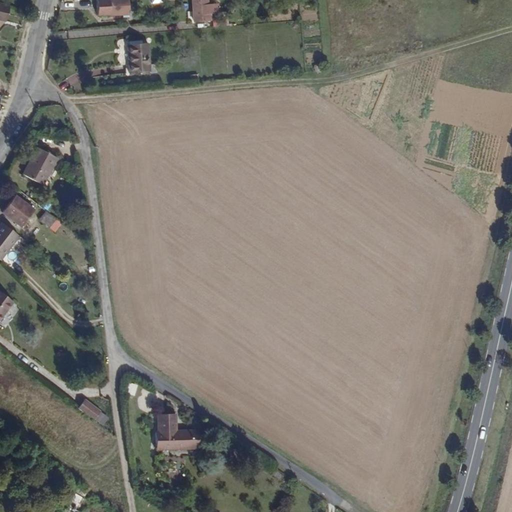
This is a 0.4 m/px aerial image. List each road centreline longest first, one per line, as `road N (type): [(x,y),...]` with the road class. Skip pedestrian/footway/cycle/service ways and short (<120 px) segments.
road 1 (track): [(74,107),(319,81),(511,29)]
road 2 (residential): [(28,80),(74,107),(87,147),(111,347)]
road 3 (residential): [(111,347),(353,511)]
road 4 (primary): [(458,511),(511,284)]
road 5 (residential): [(111,347),(133,511)]
road 6 (unknown): [(40,33),(178,26)]
road 7 (unknown): [(0,333),(77,389),(116,384)]
